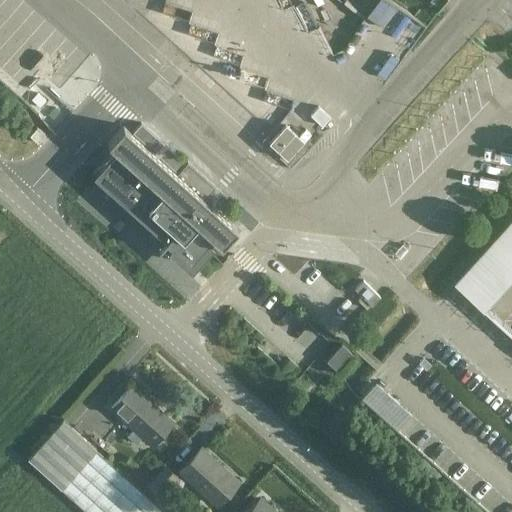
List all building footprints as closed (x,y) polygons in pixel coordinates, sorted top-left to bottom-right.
[(285,124),(269,142),(287,159),(303,141),(285,124)] [(187,162),(176,174),(123,125),(107,143),(120,154),(100,176),(168,237),(158,248),(158,249),(169,238),(189,255),(208,234),(221,245),(221,244),(235,229),(236,228),(235,227),(211,205),(209,207),(202,201),(215,187),(187,162)] [(511,214),(454,279),(484,306),(511,274),(511,214)] [(363,279),(354,288),(361,295),(357,299),(366,308),(370,304),(371,305),(380,296),(363,279)] [(326,360),(336,369),(350,353),(340,344),(326,360)] [(109,407),(133,428),(127,435),(136,444),(142,437),(151,444),(171,421),(130,384),(109,407)] [(166,511),(62,419),(27,458),(88,511),(166,511)] [(214,503),(236,478),(200,446),(178,471),(214,503)] [(158,494),(174,475),(163,466),(146,484),(158,494)] [(272,511),(256,498),(244,511),(272,511)]
